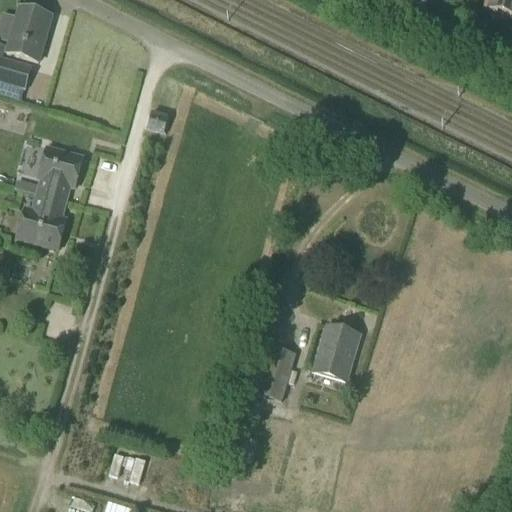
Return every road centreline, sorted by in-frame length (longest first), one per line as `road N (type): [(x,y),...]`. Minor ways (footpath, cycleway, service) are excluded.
road 1 (track): [(29,511),(162,42)]
road 2 (unclassified): [(511,216),(76,0)]
road 3 (tertiary): [(511,72),(367,0)]
